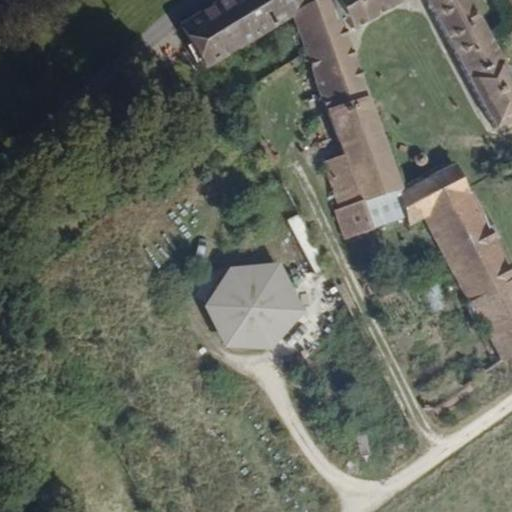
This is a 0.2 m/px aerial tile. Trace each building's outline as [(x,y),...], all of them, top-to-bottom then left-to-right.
[(268,47),(295,33),(327,16),(319,0),(288,0),(206,40),(222,72),(268,47)] [(434,234),(476,210),(472,205),(457,181),(434,194),(423,175),(397,187),(332,49),(343,43),(348,52),(435,11),(506,145),(511,141),(511,76),(471,0),(319,0),(327,16),(295,33),(315,78),(338,128),(311,142),(321,163),(327,160),(354,219),(348,222),(361,250),(383,239),(380,233),(408,218),(422,240),(434,234)] [(265,89),(268,47),(222,72),(239,102),(265,89)] [(511,352),(511,267),(476,210),(434,234),(511,352)] [(281,263),(230,268),(207,305),(225,345),(269,347),(305,311),(281,263)] [(419,286),(431,313),(445,306),(434,280),(419,286)]
